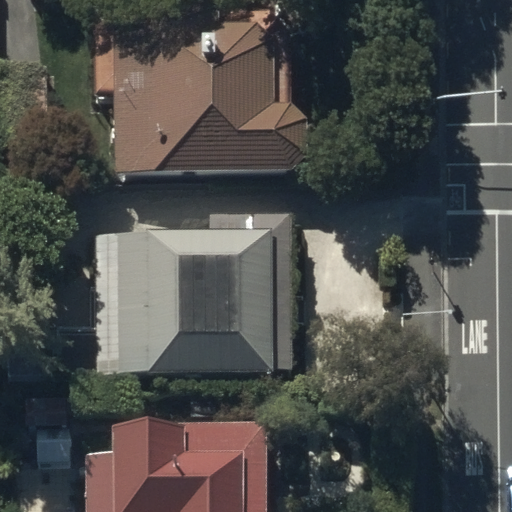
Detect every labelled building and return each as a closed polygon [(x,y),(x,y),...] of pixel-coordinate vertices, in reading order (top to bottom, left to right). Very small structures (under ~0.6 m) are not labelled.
[(291,0),(116,0),(117,186),(290,186),(306,172),(306,135),(293,119),(291,0)] [(47,73),(1,74),(2,152),(48,152),(47,73)] [(208,245),(96,245),(96,402),(287,401),(286,225),(208,225),(208,245)] [(67,405),(25,407),(25,436),(35,436),(35,471),(69,472),(70,436),(66,436),(67,405)] [(268,511),(267,431),(167,431),(167,438),(114,438),(115,465),(85,465),(85,511),(268,511)]
